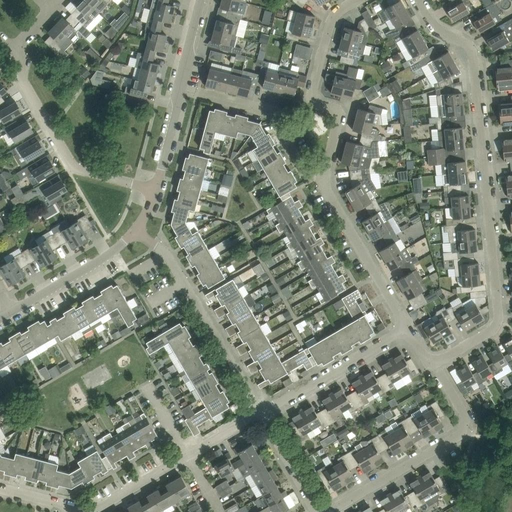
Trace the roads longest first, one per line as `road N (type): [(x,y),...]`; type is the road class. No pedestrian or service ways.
road 1 (residential): [(435,365),(496,326),(498,314),(471,52),(432,24),(418,0)]
road 2 (residential): [(331,511),(462,433),(466,419),(435,365)]
road 3 (residential): [(259,414),(166,254),(137,229)]
road 4 (residential): [(155,188),(74,168),(13,50)]
road 5 (residential): [(324,177),(339,112),(317,105),(311,93),(333,14),(359,0)]
road 6 (residential): [(259,414),(95,510),(71,507)]
road 7 (tertiary): [(155,188),(203,0)]
road 8 (residential): [(407,329),(324,177)]
road 9 (residential): [(259,414),(407,329)]
road 10 (residential): [(324,177),(303,172),(269,112),(197,93)]
road 11 (tertiary): [(10,310),(137,229)]
